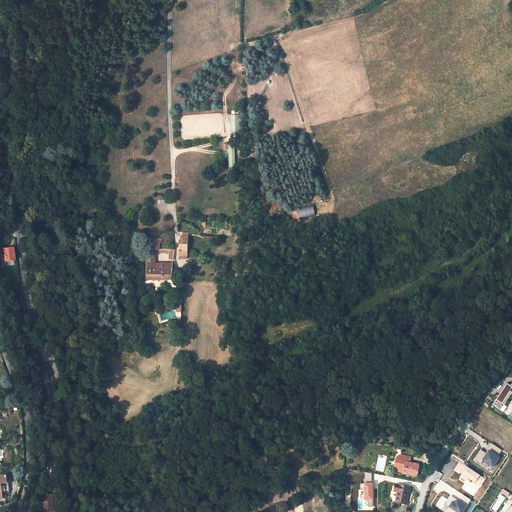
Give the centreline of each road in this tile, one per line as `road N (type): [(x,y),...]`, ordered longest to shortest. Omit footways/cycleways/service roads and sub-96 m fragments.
road 1 (track): [(511,205),(484,240),(440,272),(367,309),(243,346),(162,383),(129,362),(101,328),(49,156)]
road 2 (unclassified): [(42,343),(20,266),(11,171),(14,71),(0,7)]
road 3 (residential): [(42,343),(51,432),(24,511)]
road 4 (residential): [(69,511),(66,408),(42,343)]
